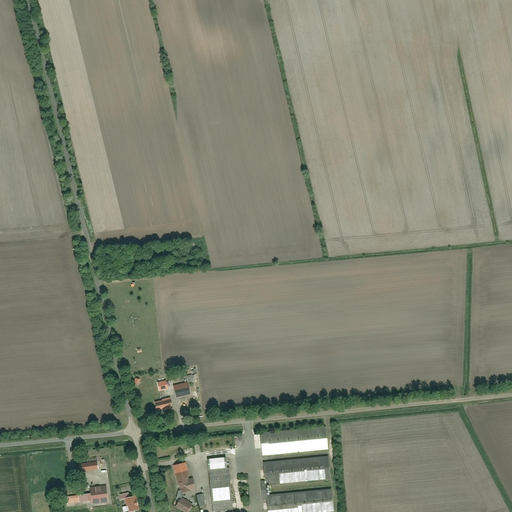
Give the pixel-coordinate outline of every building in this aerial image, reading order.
[(173,388),(175,397),(190,394),(188,385),(173,388)] [(154,402),(156,412),(171,409),(170,400),(154,402)] [(261,434),(263,455),(327,449),(325,428),(261,434)] [(327,456),(259,462),(263,511),(331,511),(332,511),(330,489),(268,495),(267,485),(330,480),(327,456)] [(207,460),(212,511),(232,510),(227,458),(207,460)] [(79,464),(80,472),(98,470),(97,462),(79,464)] [(185,463),(174,465),(179,493),(191,491),(190,490),(193,489),(191,479),(188,479),(185,463)] [(90,488),(91,503),(107,502),(106,486),(90,488)] [(68,495),(69,504),(87,503),(87,494),(68,495)] [(202,494),(196,496),(200,507),(206,505),(202,494)] [(129,511),(138,510),(135,497),(125,499),(127,511),(129,511)] [(180,499),(175,508),(180,511),(187,511),(192,506),(180,499)]
